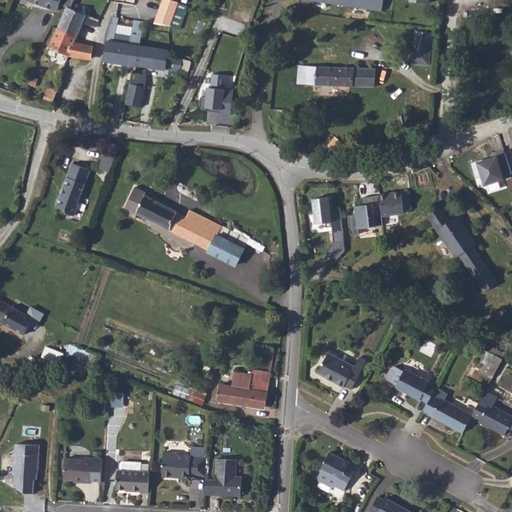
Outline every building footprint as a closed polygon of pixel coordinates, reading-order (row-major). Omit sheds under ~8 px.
[(32,0),(35,1),(58,9),(60,0),(32,0)] [(172,0),(164,0),(155,23),(172,27),(181,3),(172,0)] [(315,0),(382,10),(383,0),(315,0)] [(68,6),(50,48),(69,55),(76,40),(85,20),(97,26),(100,19),(68,6)] [(110,34),(110,40),(140,45),(143,30),(144,22),(136,21),(134,28),(120,26),(121,18),(115,18),(114,25),(113,25),(110,34)] [(429,54),(416,53),(417,31),(414,31),(412,63),(429,64),(429,54)] [(429,54),(431,32),(417,31),(416,53),(429,54)] [(76,40),(69,55),(92,59),(93,46),(76,40)] [(107,40),(104,61),(138,65),(140,45),(110,40),(107,40)] [(140,45),(138,65),(170,71),(180,75),(182,71),(189,71),(190,61),(174,57),(175,50),(164,48),(140,45)] [(306,85),(316,84),(317,66),(306,66),(306,85)] [(317,66),(316,84),(374,86),(375,69),(317,66)] [(132,77),(131,83),(146,86),(147,77),(137,75),(133,74),(132,77)] [(227,111),(229,76),(214,74),(213,88),(210,88),(209,110),(227,111)] [(131,83),(126,106),(142,108),(146,86),(131,83)] [(54,101),(58,89),(49,86),(45,98),(54,101)] [(316,101),(306,101),(306,111),(317,111),(316,101)] [(332,155),(334,159),(339,161),(340,157),(342,158),(347,155),(352,148),(335,135),(328,144),(335,151),(332,155)] [(110,170),(116,154),(105,150),(99,167),(110,170)] [(511,175),(511,169),(506,153),(473,163),(478,179),(485,176),(488,186),(508,180),(508,177),(511,175)] [(60,193),(56,203),(61,205),(65,206),(67,209),(75,213),(80,201),(77,199),(90,167),(74,161),(69,173),(69,174),(66,182),(66,183),(63,192),(60,193)] [(134,186),(124,208),(236,265),(247,239),(190,210),(186,217),(154,200),(155,197),(134,186)] [(404,193),(382,195),(384,217),(407,214),(404,193)] [(334,196),(314,199),(318,225),(344,223),(342,208),(336,208),(334,196)] [(374,202),(356,205),(358,228),(377,225),(374,202)] [(426,212),(432,218),(445,209),(440,202),(426,212)] [(445,209),(432,218),(456,256),(460,254),(484,290),(498,281),(474,245),(478,242),(460,215),(452,219),(445,209)] [(0,298),(0,316),(4,318),(3,321),(25,333),(27,330),(29,331),(33,324),(36,326),(44,311),(32,305),(28,313),(0,298)] [(330,348),(319,369),(345,383),(346,381),(353,385),(362,367),(355,364),(355,361),(330,348)] [(486,362),(483,372),(496,376),(503,356),(485,351),(482,361),(486,362)] [(421,393),(428,397),(432,390),(437,382),(425,375),(425,372),(406,363),(405,365),(396,360),(393,361),(387,371),(388,374),(397,379),(396,381),(419,394),(421,393)] [(252,374),(251,378),(269,382),(271,373),(253,370),(252,374)] [(269,382),(251,378),(252,374),(234,372),(232,386),(220,384),(217,400),(266,409),(269,382)] [(174,392),(204,404),(208,392),(178,381),(174,392)] [(488,387),(483,396),(495,402),(500,394),(488,387)] [(108,390),(107,404),(124,405),(125,392),(108,390)] [(428,397),(423,406),(465,429),(474,413),(432,390),(428,397)] [(483,396),(474,413),(507,431),(511,422),(511,411),(495,402),(483,396)] [(39,470),(41,445),(18,444),(17,460),(14,462),(14,471),(16,473),(15,486),(27,493),(34,494),(35,480),(38,480),(38,473),(37,473),(37,470),(39,470)] [(349,458),(329,447),(319,464),(321,464),(317,471),(318,475),(330,482),(334,481),(342,486),(346,479),(355,463),(348,459),(349,458)] [(178,456),(167,455),(166,477),(169,479),(174,479),(177,477),(182,477),(182,480),(192,480),(192,477),(207,479),(208,461),(193,461),(193,459),(178,458),(178,456)] [(217,459),(215,496),(241,497),(242,477),(236,477),(237,460),(217,459)] [(66,481),(76,482),(84,482),(84,485),(93,485),(94,460),(86,460),(85,461),(67,460),(66,481)] [(142,495),(150,495),(152,473),(143,472),(144,464),(125,462),(123,464),(122,471),(120,471),(118,490),(133,491),(133,493),(142,493),(142,495)] [(375,492),(367,506),(377,511),(408,511),(411,508),(383,493),(382,496),(375,492)]
